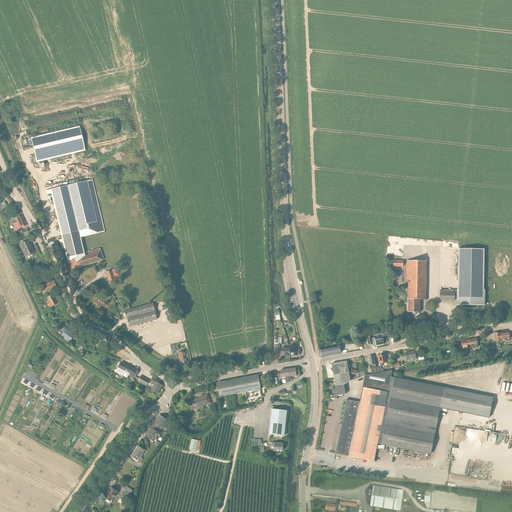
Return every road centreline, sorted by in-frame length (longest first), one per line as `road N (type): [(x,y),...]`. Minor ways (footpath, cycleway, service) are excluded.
road 1 (secondary): [(311,361),(286,250),(275,0)]
road 2 (unclassified): [(170,388),(79,323),(0,160)]
road 3 (track): [(0,232),(45,333),(138,400),(123,421)]
road 4 (unclassified): [(511,325),(311,361)]
road 5 (track): [(90,161),(133,147),(128,115),(88,113),(18,130)]
road 6 (track): [(133,511),(143,468),(172,429),(197,437),(234,413)]
road 7 (secondary): [(302,511),(311,361)]
road 8 (unclassified): [(85,511),(170,388)]
road 9 (track): [(18,140),(27,112),(125,88),(120,70)]
road 10 (unclassified): [(170,388),(311,361)]
